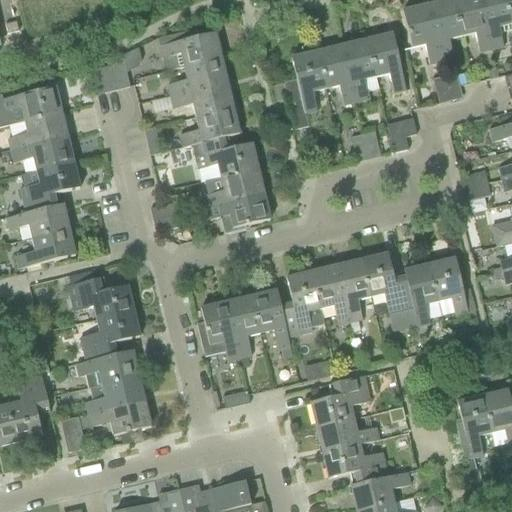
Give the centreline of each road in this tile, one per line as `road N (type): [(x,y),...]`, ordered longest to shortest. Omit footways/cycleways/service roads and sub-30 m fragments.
road 1 (residential): [(313,237),(450,203),(438,158)]
road 2 (residential): [(203,455),(164,273)]
road 3 (residential): [(164,273),(142,251),(105,107)]
road 4 (residential): [(313,237),(331,184),(438,158)]
road 5 (residential): [(164,273),(313,237)]
road 6 (residential): [(82,484),(203,455)]
road 7 (residential): [(203,455),(244,446),(266,463),(278,511)]
